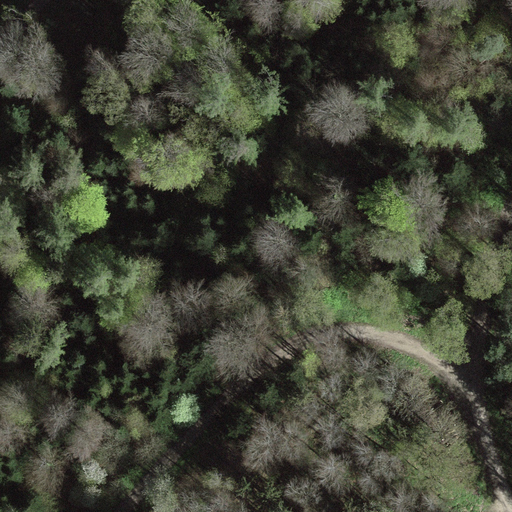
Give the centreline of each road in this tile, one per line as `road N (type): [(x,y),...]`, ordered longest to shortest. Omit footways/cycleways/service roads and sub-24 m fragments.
road 1 (track): [(122,511),(236,391),(306,339),(381,335),(473,353)]
road 2 (track): [(511,509),(472,390),(491,268),(511,204)]
